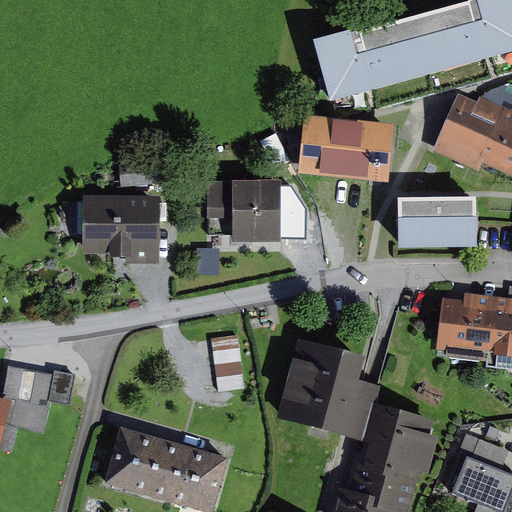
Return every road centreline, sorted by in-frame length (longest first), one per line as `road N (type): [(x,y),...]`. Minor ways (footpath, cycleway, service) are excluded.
road 1 (residential): [(121,327),(380,275),(511,275)]
road 2 (residential): [(69,511),(121,327)]
road 3 (residential): [(0,335),(121,327)]
